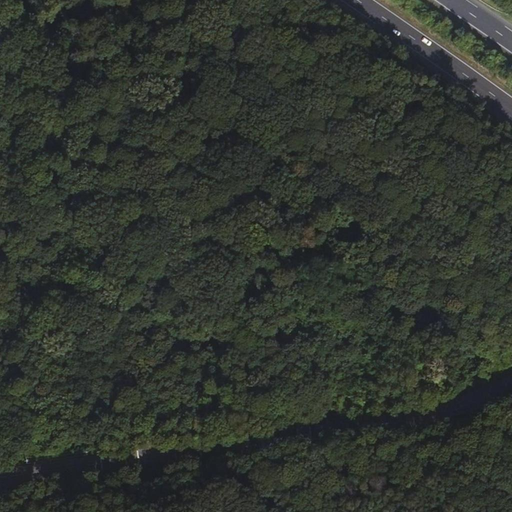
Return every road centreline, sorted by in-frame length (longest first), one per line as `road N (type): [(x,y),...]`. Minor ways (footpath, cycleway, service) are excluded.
road 1 (secondary): [(0,477),(463,407),(511,387)]
road 2 (trunk): [(353,0),(511,112)]
